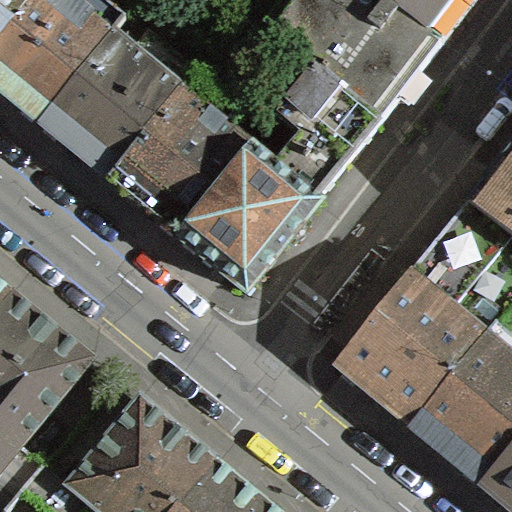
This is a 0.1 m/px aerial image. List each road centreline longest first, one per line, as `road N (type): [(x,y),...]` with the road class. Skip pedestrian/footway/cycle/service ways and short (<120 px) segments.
road 1 (residential): [(511,34),(232,375)]
road 2 (residential): [(0,189),(232,375)]
road 3 (residential): [(232,375),(397,511)]
